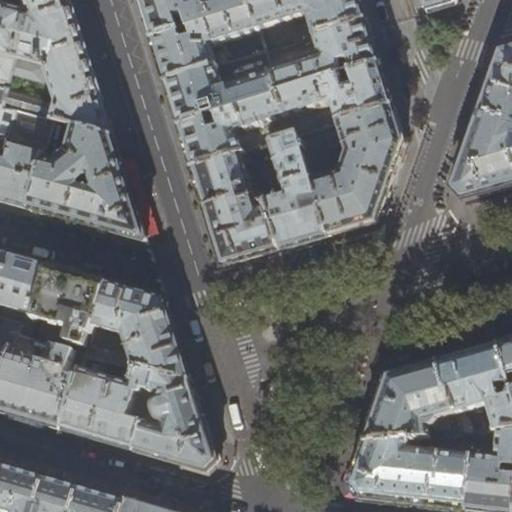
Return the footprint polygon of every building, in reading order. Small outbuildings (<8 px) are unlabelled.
[(0,0),(0,104),(5,106),(15,109),(58,121),(77,126),(114,137),(102,100),(103,99),(87,50),(73,5),(71,6),(69,0),(0,0)] [(208,0),(199,3),(198,0),(140,0),(147,21),(154,42),(255,10),(262,32),(309,17),(322,58),(274,73),(281,96),(181,127),(188,149),(194,170),(246,154),(239,133),(287,119),(287,120),(334,105),(341,125),(395,108),(386,79),(375,44),(361,0),(208,0)] [(424,0),(428,12),(457,4),(458,0),(424,0)] [(212,48),(262,32),(255,10),(154,42),(161,65),(167,85),(219,68),(229,65),(225,51),(214,54),(212,48)] [(498,67),(491,86),(511,92),(511,50),(503,53),(498,67)] [(224,85),(219,68),(167,85),(175,107),(181,127),(281,96),(274,73),(268,53),(242,61),(248,81),(229,87),(228,83),(224,85)] [(511,92),(491,86),(455,190),(466,201),(511,187),(511,92)] [(400,124),(395,108),(341,125),(350,154),(344,171),(338,169),(331,149),(335,147),(329,128),(300,138),(332,239),(357,232),(379,225),(394,183),(407,145),(400,124)] [(53,140),(58,121),(15,109),(8,135),(0,132),(0,201),(5,203),(33,211),(53,140)] [(115,137),(114,137),(77,126),(71,146),(53,140),(33,211),(72,221),(150,243),(138,207),(131,185),(115,137)] [(288,196),(267,202),(284,253),(305,247),(321,242),(332,239),(300,138),(272,146),(288,196)] [(252,153),(246,154),(194,170),(207,212),(226,270),(255,261),(284,253),(267,202),(257,205),(245,166),(255,163),(252,153)] [(287,266),(325,256),(321,242),(305,247),(284,253),(287,266)] [(0,252),(0,299),(12,256),(0,252)] [(33,262),(12,256),(0,299),(0,306),(38,317),(52,267),(33,262)] [(52,267),(38,317),(36,322),(72,332),(68,347),(89,352),(90,347),(96,328),(110,283),(81,275),(52,267)] [(110,283),(96,328),(127,337),(135,358),(90,347),(89,352),(87,356),(87,358),(114,364),(137,369),(164,375),(195,382),(178,329),(168,300),(142,292),(110,283)] [(40,343),(31,341),(18,337),(14,349),(0,391),(0,413),(31,422),(64,432),(87,358),(87,356),(55,347),(49,365),(29,359),(32,348),(38,349),(40,343)] [(511,342),(501,345),(511,379),(511,342)] [(0,391),(14,349),(0,345),(0,391)] [(471,354),(440,363),(449,393),(454,392),(461,415),(491,407),(497,432),(511,430),(511,380),(511,379),(501,345),(471,354)] [(110,375),(114,364),(87,358),(64,432),(100,442),(137,453),(146,426),(157,395),(164,375),(137,369),(131,386),(105,378),(106,375),(110,375)] [(448,419),(461,415),(454,392),(449,393),(440,363),(390,377),(381,403),(367,444),(415,440),(432,438),(430,428),(435,426),(436,430),(451,429),(448,419)] [(205,415),(195,382),(164,375),(157,395),(163,397),(161,403),(159,407),(158,414),(158,418),(161,423),(166,427),(165,432),(146,426),(137,453),(169,462),(210,474),(221,463),(205,415)] [(462,418),(466,435),(474,434),(470,416),(462,418)] [(511,467),(511,430),(497,432),(495,432),(495,437),(502,437),(499,460),(476,458),(468,511),(511,511),(511,475),(511,476),(511,468),(511,467)] [(415,440),(367,444),(360,464),(352,488),(360,500),(411,506),(466,511),(468,511),(476,458),(447,455),(448,450),(441,449),(441,454),(414,450),(415,440)] [(54,480),(0,464),(0,511),(126,511),(129,502),(54,480)] [(162,511),(129,502),(126,511),(162,511)]
